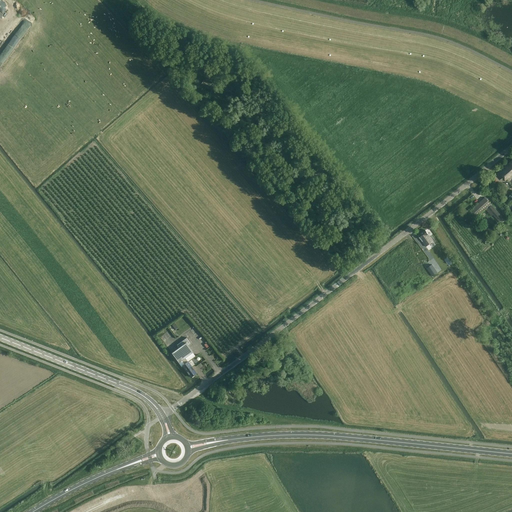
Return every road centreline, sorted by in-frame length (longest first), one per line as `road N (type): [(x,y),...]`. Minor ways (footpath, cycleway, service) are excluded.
road 1 (unclassified): [(161,416),(511,145)]
road 2 (primary): [(511,453),(312,435),(215,442)]
road 3 (tertiary): [(161,416),(132,390),(0,337)]
